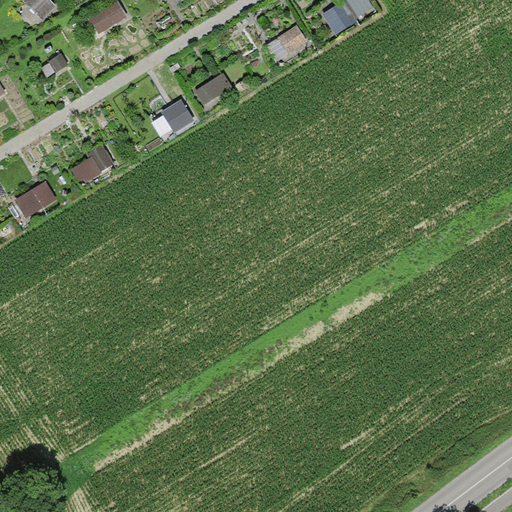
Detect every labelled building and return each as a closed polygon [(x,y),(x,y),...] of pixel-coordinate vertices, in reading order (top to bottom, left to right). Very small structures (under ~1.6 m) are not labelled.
[(51,0),(21,0),(21,1),(43,20),(57,5),(51,0)] [(367,0),(348,0),(325,16),(337,35),(374,10),(367,0)] [(118,2),(89,18),(98,34),(127,18),(118,2)] [(279,37),(290,54),(308,42),(297,26),(279,37)] [(62,54),(49,62),(55,73),(69,65),(62,54)] [(194,90),(204,105),(233,87),(223,72),(194,90)] [(151,122),(159,137),(189,121),(181,106),(151,122)] [(72,167),(82,185),(116,166),(104,144),(85,154),(88,159),(72,167)] [(45,182),(16,200),(26,216),(55,198),(45,182)]
